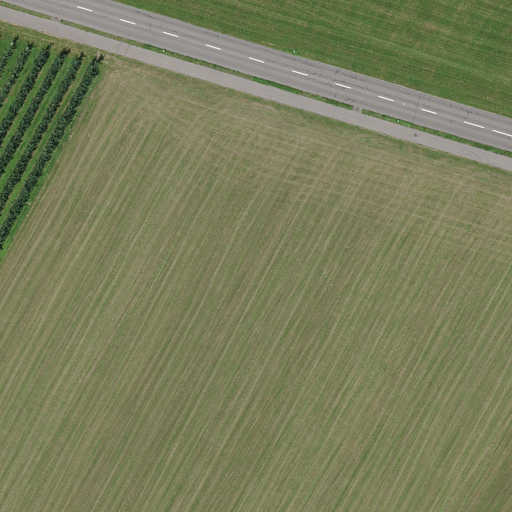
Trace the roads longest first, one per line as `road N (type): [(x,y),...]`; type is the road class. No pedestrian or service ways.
road 1 (tertiary): [(52,0),(511,135)]
road 2 (track): [(436,511),(511,399)]
